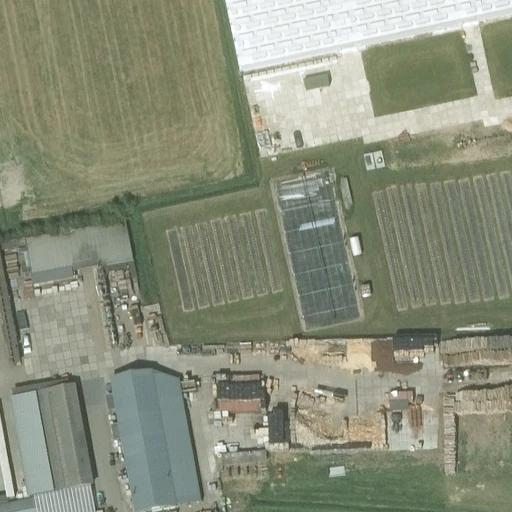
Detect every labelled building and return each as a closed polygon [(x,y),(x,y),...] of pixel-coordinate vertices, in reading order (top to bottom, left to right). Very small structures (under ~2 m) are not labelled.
[(511,0),(230,0),(236,29),(246,72),(511,14),(511,0)] [(129,224),(30,238),(37,287),(78,281),(77,272),(134,263),(129,224)] [(30,242),(20,243),(23,274),(33,273),(30,242)] [(8,247),(0,248),(0,304),(1,318),(14,317),(8,247)] [(24,363),(23,340),(10,341),(12,364),(24,363)] [(159,511),(176,509),(176,508),(151,375),(112,382),(135,511),(159,511)] [(308,401),(327,402),(327,384),(308,384),(308,401)] [(29,500),(88,489),(70,390),(12,401),(29,500)] [(271,416),(272,404),(227,402),(226,414),(271,416)] [(287,440),(287,450),(312,451),(313,416),(276,415),(275,440),(287,440)] [(250,456),(219,459),(220,468),(251,465),(250,456)]
